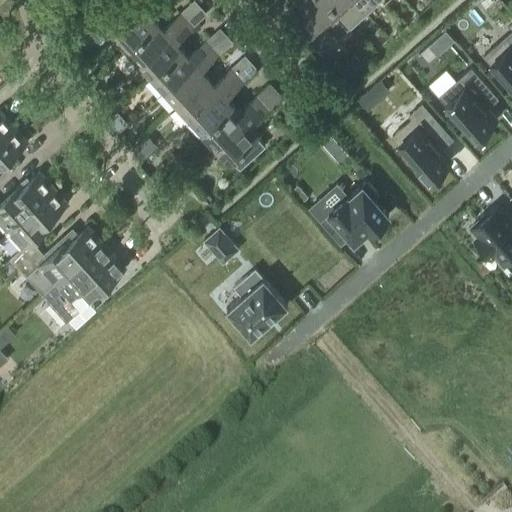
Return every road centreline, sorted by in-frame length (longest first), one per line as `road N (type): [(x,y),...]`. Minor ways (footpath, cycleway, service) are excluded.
road 1 (residential): [(266,365),(511,150)]
road 2 (track): [(476,511),(310,326)]
road 3 (residential): [(156,204),(43,53),(30,0)]
